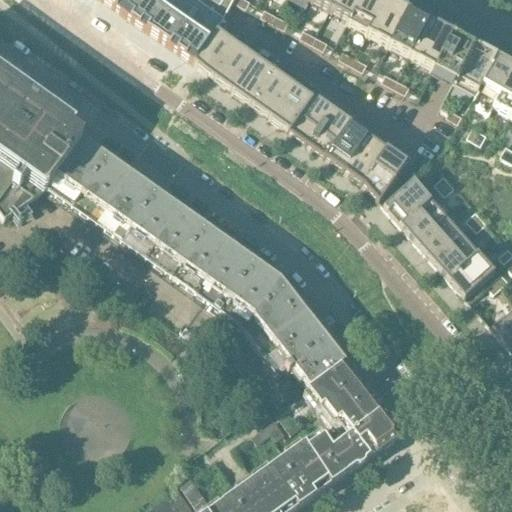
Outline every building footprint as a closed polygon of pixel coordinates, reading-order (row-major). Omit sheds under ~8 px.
[(99,0),(96,4),(119,19),(131,0),(99,0)] [(156,0),(131,0),(119,19),(141,35),(163,5),(156,0)] [(327,18),(336,0),(311,0),(308,7),(327,18)] [(345,31),(361,0),(336,0),(327,18),(345,28),(344,30),(345,31)] [(365,42),(384,6),(372,0),(361,0),(345,31),(364,40),(363,42),(365,42)] [(234,1),(230,9),(244,16),(248,8),(234,1)] [(185,19),(163,5),(141,35),(164,52),(187,21),(185,19)] [(386,54),(405,17),(384,6),(365,42),(386,54)] [(275,22),(263,16),(258,24),(270,30),(275,22)] [(407,65),(426,29),(405,17),(386,54),(407,65)] [(190,23),(187,21),(164,52),(191,70),(207,47),(212,39),(210,38),(190,23)] [(282,37),(286,29),(275,22),(270,30),(282,37)] [(430,78),(450,41),(426,29),(407,65),(430,78)] [(211,85),(234,52),(228,47),(214,37),(212,39),(207,47),(191,70),(211,85)] [(309,51),(313,43),(301,37),(297,45),(309,51)] [(452,91),(472,53),(450,41),(430,78),(451,89),(450,90),(452,91)] [(325,50),(313,43),(309,51),(321,58),(325,50)] [(229,97),(252,64),(241,57),(234,52),(211,85),(229,97)] [(473,102),(493,65),(472,53),(452,91),(473,102)] [(348,72),(353,65),(341,58),(337,66),(348,72)] [(248,111),(272,78),(265,74),(252,64),(229,97),(248,111)] [(360,79),(365,71),(353,65),(348,72),(360,79)] [(486,122),(511,75),(494,65),(468,112),(486,122)] [(507,123),(511,113),(511,75),(486,122),(503,131),(507,123)] [(266,123),(289,91),(278,83),(272,78),(248,111),(266,123)] [(391,95),(395,87),(383,81),(379,89),(391,95)] [(0,225),(2,227),(45,196),(79,146),(68,138),(70,135),(0,85),(0,225)] [(407,94),(395,87),(391,95),(403,102),(407,94)] [(286,137),(311,101),(310,100),(307,104),(301,99),(289,91),(266,123),(286,137)] [(304,150),(330,115),(311,101),(286,137),(304,150)] [(449,114),(445,122),(457,128),(462,121),(449,114)] [(323,164),(348,128),(330,115),(304,150),(323,164)] [(342,177),(366,143),(348,131),(350,129),(348,128),(323,164),(342,177)] [(461,142),(467,132),(460,128),(454,138),(461,142)] [(478,152),(484,141),(477,137),(471,148),(478,152)] [(360,190),(384,156),(366,143),(342,177),(360,190)] [(97,232),(131,183),(79,146),(45,196),(97,232)] [(494,161),(500,151),(493,147),(487,157),(494,161)] [(377,208),(404,170),(384,156),(360,190),(377,208)] [(437,197),(447,188),(442,182),(432,191),(437,197)] [(145,267),(179,217),(131,183),(97,232),(145,267)] [(398,232),(428,205),(411,186),(381,213),(398,232)] [(443,203),(452,194),(447,188),(437,197),(443,203)] [(414,250),(444,223),(428,205),(398,232),(414,250)] [(193,301),(227,252),(179,217),(145,267),(193,301)] [(469,233),(479,224),(474,218),(464,227),(469,233)] [(430,268),(460,241),(444,223),(414,250),(430,268)] [(475,239),(484,230),(479,224),(469,233),(475,239)] [(445,286),(476,259),(460,241),(430,268),(445,286)] [(235,331),(278,287),(227,252),(193,301),(235,331)] [(506,255),(496,263),(502,269),(511,261),(506,255)] [(493,278),(476,259),(445,286),(462,305),(493,278)] [(498,294),(506,288),(499,280),(492,287),(498,294)] [(262,364),(309,327),(278,287),(235,331),(262,364)] [(498,294),(492,287),(485,293),(491,301),(498,294)] [(511,318),(489,335),(511,360),(511,318)] [(356,387),(309,327),(262,364),(276,383),(283,377),(286,380),(291,376),(307,397),(304,399),(317,415),(356,387)] [(267,511),(298,511),(372,460),(394,445),(395,437),(356,387),(317,415),(330,431),(334,427),(346,444),(337,450),(335,448),(327,453),(317,440),(250,487),(267,511)] [(267,410),(244,427),(249,433),(272,416),(267,410)] [(299,433),(285,414),(275,421),(289,440),(299,433)] [(273,427),(250,443),(255,450),(270,439),(274,446),(283,440),(273,427)] [(190,467),(167,484),(172,490),(195,474),(190,467)] [(205,511),(207,510),(189,484),(179,491),(193,511),(205,511)] [(267,511),(250,487),(244,491),(218,510),(218,511),(215,511),(267,511)] [(187,511),(175,494),(165,501),(172,511),(187,511)] [(152,511),(171,511),(165,503),(152,511)]
